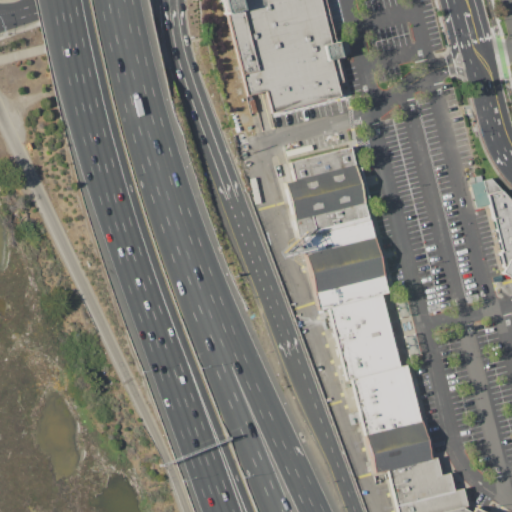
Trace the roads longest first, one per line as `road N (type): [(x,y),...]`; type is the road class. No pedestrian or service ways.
road 1 (motorway): [(0,114),(185,511)]
road 2 (motorway): [(291,356),(184,68),(171,0)]
road 3 (motorway): [(280,439),(143,119)]
road 4 (motorway): [(91,133),(181,402)]
road 5 (motorway): [(219,371),(143,119)]
road 6 (motorway): [(354,511),(291,356)]
road 7 (motorway): [(276,511),(219,371)]
road 8 (motorway): [(268,511),(219,371)]
road 9 (motorway): [(181,402),(240,511)]
road 10 (motorway): [(143,119),(113,0)]
